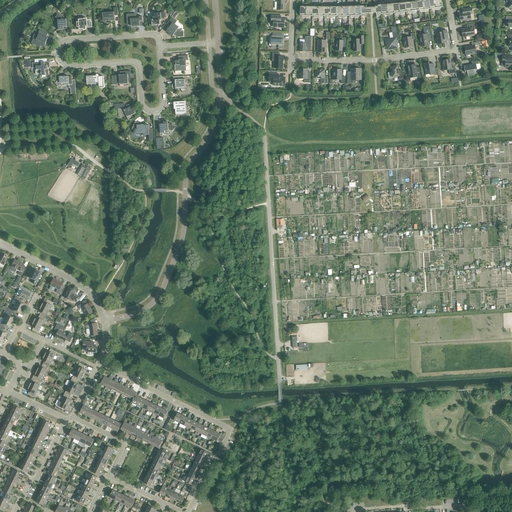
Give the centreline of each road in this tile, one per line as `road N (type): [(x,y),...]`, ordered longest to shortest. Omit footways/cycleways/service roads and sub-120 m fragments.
road 1 (residential): [(159,47),(163,100),(156,112),(142,108),(139,65),(68,66),(58,55),(70,40),(158,38)]
road 2 (residential): [(279,383),(263,132),(221,94)]
road 3 (unclassified): [(104,321),(137,314),(157,299),(183,235),(185,176),(214,129),(221,94)]
road 4 (residential): [(189,511),(225,426),(99,363)]
road 5 (residential): [(291,61),(456,50)]
road 6 (residential): [(104,321),(84,289),(0,243)]
road 7 (residential): [(342,511),(468,511)]
